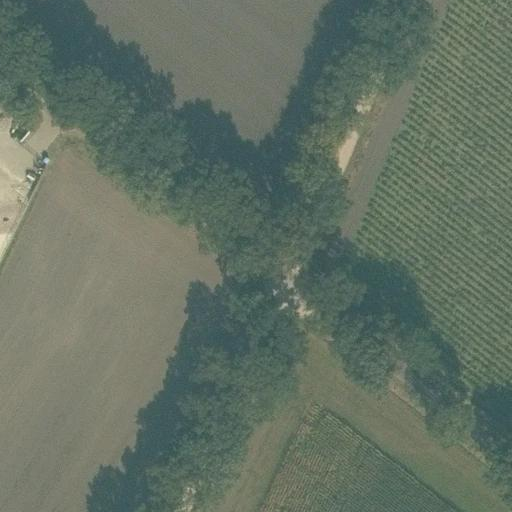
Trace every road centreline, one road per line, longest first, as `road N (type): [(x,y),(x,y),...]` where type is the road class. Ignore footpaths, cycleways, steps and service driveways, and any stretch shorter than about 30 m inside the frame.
road 1 (unclassified): [(511,468),(0,60)]
road 2 (track): [(413,0),(291,293),(271,319),(186,511)]
